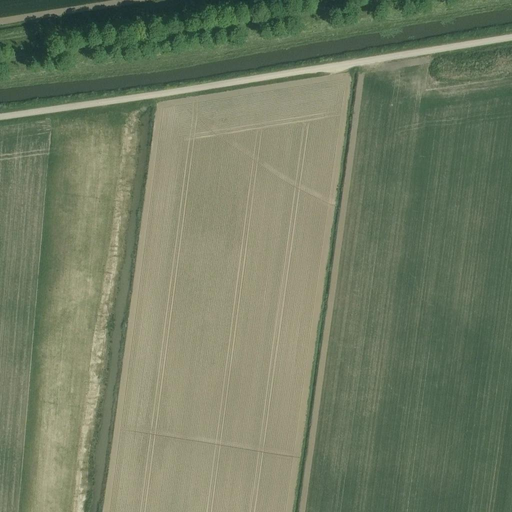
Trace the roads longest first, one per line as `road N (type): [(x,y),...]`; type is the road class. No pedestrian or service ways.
road 1 (track): [(0,82),(511,2)]
road 2 (unclassified): [(0,116),(511,37)]
road 3 (track): [(0,39),(250,0)]
